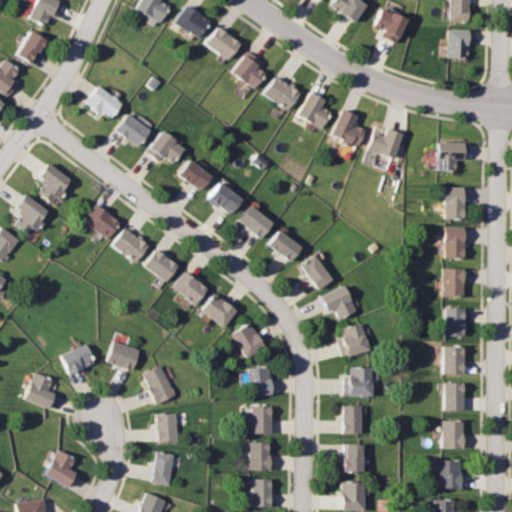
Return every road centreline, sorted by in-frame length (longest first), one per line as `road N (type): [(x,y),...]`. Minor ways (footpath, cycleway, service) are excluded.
road 1 (residential): [(501,0),(495,511)]
road 2 (residential): [(42,116),(270,291),(298,331),(309,382)]
road 3 (residential): [(250,0),(346,66),(389,85),(511,106)]
road 4 (residential): [(105,0),(68,82),(0,170)]
road 5 (residential): [(309,382),(306,511)]
